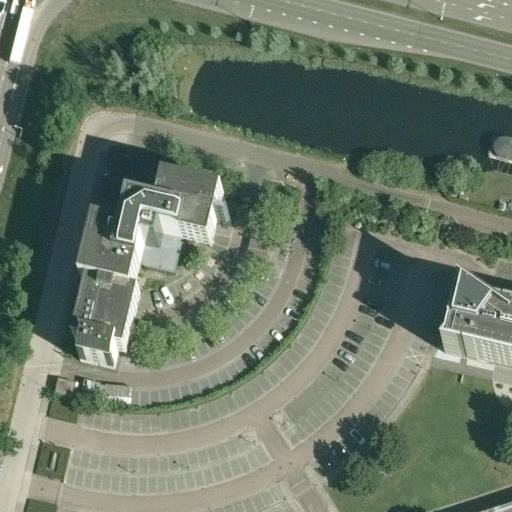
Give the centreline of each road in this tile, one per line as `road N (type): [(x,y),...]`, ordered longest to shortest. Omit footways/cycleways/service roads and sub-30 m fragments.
road 1 (unclassified): [(7,485),(83,146),(104,123),(127,121)]
road 2 (unclassified): [(511,230),(127,121)]
road 3 (primary): [(272,0),(511,62)]
